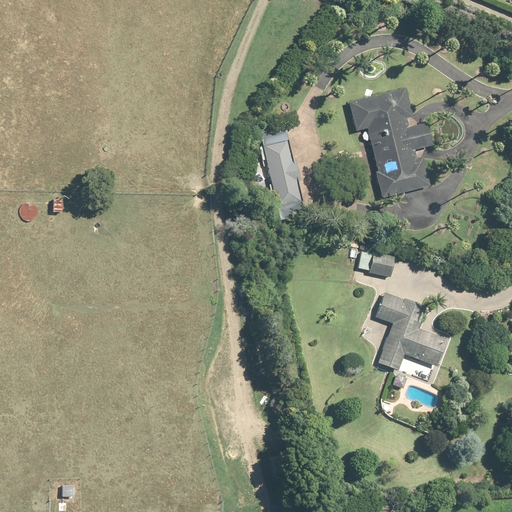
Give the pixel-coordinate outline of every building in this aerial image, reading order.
[(410,128),(401,90),(349,103),(356,132),(367,129),(377,171),(375,171),(381,198),(425,187),(416,149),(432,145),(427,124),(410,128)] [(261,134),(264,146),(259,147),(263,165),(267,164),(279,220),(304,215),(286,129),(261,134)] [(65,200),(52,199),(51,214),(64,215),(65,200)] [(19,213),(20,215),(21,218),(21,219),(22,220),(23,221),(25,222),(27,223),(28,223),(30,223),(32,223),(34,222),(35,221),(37,220),(38,219),(39,217),(40,216),(40,214),(40,212),(40,210),(39,209),(38,207),(37,206),(36,204),(34,203),(33,203),(31,202),(29,202),(27,203),(25,203),(24,204),(22,205),(21,207),(20,208),(20,210),(19,212),(19,213)] [(358,256),(356,271),(391,276),(394,256),(373,253),(372,258),(358,256)] [(426,309),(384,294),(376,318),(393,324),(378,363),(398,370),(404,354),(436,366),(446,340),(419,330),(426,309)]
